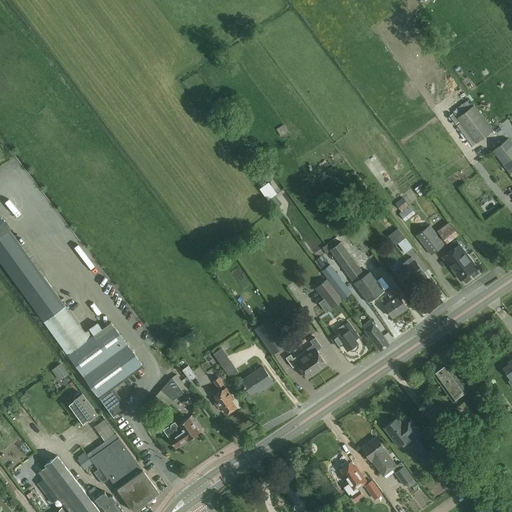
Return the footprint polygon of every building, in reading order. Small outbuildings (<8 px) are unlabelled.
[(432,98),(438,106),(452,96),(446,88),(432,98)] [(456,118),(476,143),(493,130),(474,105),(456,118)] [(288,132),(283,124),(276,129),(281,136),(288,132)] [(511,142),(509,138),(492,151),(511,175),(511,142)] [(361,162),(375,181),(386,173),(372,154),(361,162)] [(381,178),(381,185),(390,184),(389,177),(381,178)] [(268,182),(260,188),(275,209),(281,203),(274,195),(277,194),(268,182)] [(421,184),(415,189),(420,196),(427,190),(421,184)] [(405,221),(415,213),(406,201),(398,207),(401,211),(399,213),(405,221)] [(422,217),(410,223),(414,230),(425,224),(422,217)] [(10,229),(12,227),(6,219),(0,223),(0,254),(19,241),(10,229)] [(459,234),(449,222),(437,231),(447,243),(459,234)] [(430,224),(416,235),(431,255),(445,244),(430,224)] [(413,247),(398,228),(388,236),(396,245),(398,243),(405,253),(413,247)] [(355,230),(348,234),(358,248),(365,244),(355,230)] [(331,249),(330,249),(354,282),(369,303),(385,291),(370,271),(365,274),(341,241),(331,249)] [(327,244),(322,248),(325,252),(330,249),(331,249),(327,244)] [(477,267),(459,244),(443,257),(461,280),(477,267)] [(403,263),(406,267),(396,275),(404,286),(411,282),(410,282),(415,278),(416,279),(424,273),(415,261),(412,256),(403,263)] [(333,269),(329,264),(321,270),(325,275),(343,299),(351,293),(333,269)] [(22,292),(43,321),(66,305),(44,275),(22,292)] [(343,300),(327,279),(316,287),(332,308),(343,300)] [(388,294),(392,300),(385,305),(393,317),(406,308),(398,296),(394,290),(388,294)] [(43,321),(67,354),(69,355),(114,417),(128,406),(113,386),(142,365),(112,323),(95,335),(90,329),(85,332),(66,305),(43,321)] [(286,345),(268,319),(255,328),(273,354),(286,345)] [(381,350),(389,344),(374,324),(370,319),(362,326),(381,350)] [(335,331),(337,334),(331,338),(338,347),(343,343),(348,350),(351,348),(352,349),(356,346),(355,345),(357,343),(355,339),(359,337),(348,322),(335,331)] [(196,336),(192,330),(180,339),(184,345),(196,336)] [(303,351),(317,371),(327,364),(317,350),(322,347),(315,337),(310,341),(313,345),(303,351)] [(317,371),(303,351),(294,358),(291,354),(286,358),(293,367),(298,364),(307,378),(317,371)] [(232,362),(223,368),(230,378),(229,378),(234,386),(238,383),(233,376),(238,372),(232,362)] [(511,362),(503,368),(510,379),(509,380),(511,385),(511,362)] [(52,369),(60,380),(69,374),(61,363),(52,369)] [(453,401),(466,391),(447,364),(433,374),(453,401)] [(196,377),(188,365),(183,369),(191,381),(196,377)] [(250,394),(257,390),(264,385),(265,387),(273,382),(263,366),(242,381),(250,394)] [(224,384),(219,376),(213,381),(218,388),(224,384)] [(161,390),(156,396),(168,406),(173,400),(183,392),(172,377),(161,390)] [(482,395),(473,381),(467,385),(471,391),(472,391),(477,398),(482,395)] [(226,387),(214,395),(227,413),(236,407),(232,401),(234,399),(226,387)] [(83,394),(75,400),(76,401),(70,405),(84,424),(90,420),(90,421),(98,415),(83,394)] [(192,398),(188,395),(182,397),(182,402),(186,405),(191,403),(192,398)] [(476,413),(466,399),(448,413),(458,427),(476,413)] [(200,411),(197,405),(190,409),(194,415),(200,411)] [(508,426),(511,422),(511,414),(509,416),(508,414),(505,416),(499,407),(495,409),(501,418),(502,418),(508,426)] [(164,430),(176,448),(186,440),(187,441),(199,432),(195,425),(196,424),(191,416),(178,425),(175,422),(164,430)] [(95,423),(100,430),(107,425),(102,418),(95,423)] [(397,418),(384,428),(398,446),(411,436),(410,435),(418,430),(409,419),(402,424),(397,418)] [(159,492),(143,470),(116,433),(102,443),(144,499),(144,498),(146,501),(159,492)] [(375,437),(362,448),(372,461),(373,461),(383,474),(391,468),(395,465),(384,451),(385,450),(375,437)] [(421,437),(414,443),(423,455),(431,449),(421,437)] [(134,511),(146,501),(144,498),(144,499),(102,443),(87,454),(91,460),(93,463),(98,469),(99,468),(108,479),(106,480),(107,480),(110,478),(117,488),(134,511)] [(85,451),(77,457),(79,459),(78,460),(84,469),(93,463),(91,460),(87,454),(85,451)] [(33,463),(39,456),(35,452),(29,459),(33,463)] [(100,511),(57,455),(46,464),(47,466),(39,472),(69,511),(100,511)] [(416,482),(400,462),(395,465),(391,468),(405,487),(407,485),(410,487),(416,482)] [(343,475),(349,484),(344,487),(349,495),(351,494),(356,501),(364,496),(358,488),(367,482),(355,466),(353,467),(350,463),(342,469),(345,474),(343,475)] [(108,479),(99,468),(98,469),(94,472),(102,483),(106,481),(107,480),(106,480),(108,479)] [(41,482),(39,483),(46,493),(53,502),(55,500),(58,498),(51,489),(44,480),(41,482)] [(382,495),(372,480),(365,485),(374,500),(382,495)] [(124,511),(117,501),(113,495),(110,495),(109,496),(105,491),(101,494),(95,486),(92,489),(89,485),(87,487),(90,490),(88,491),(100,506),(102,505),(105,509),(106,511),(124,511)] [(28,491),(40,511),(43,511),(48,510),(34,488),(28,491)]
